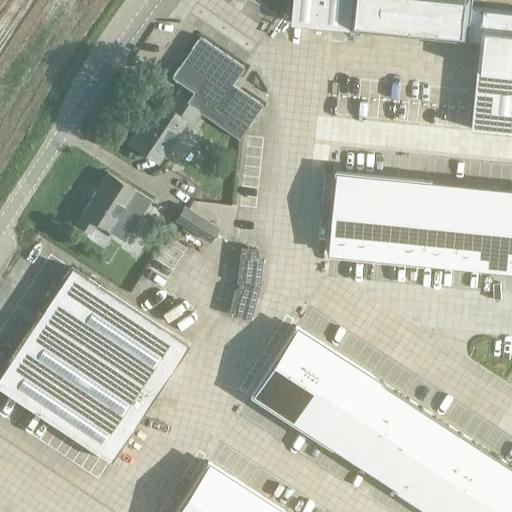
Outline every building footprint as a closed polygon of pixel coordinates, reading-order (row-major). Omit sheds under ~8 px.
[(294,0),(292,23),(481,42),(472,128),(511,132),(511,10),(472,7),(472,0),(294,0)] [(200,36),(172,76),(194,92),(186,102),(201,112),(238,138),(262,104),(231,83),(243,67),(200,36)] [(192,124),(201,112),(174,94),(166,105),(160,101),(145,123),(142,121),(128,142),(157,162),(185,120),(192,124)] [(329,170),(325,211),(372,215),(375,174),(329,170)] [(149,199),(107,172),(74,223),(90,233),(97,222),(124,239),(149,199)] [(375,174),(372,215),(418,219),(421,178),(375,174)] [(421,178),(418,219),(452,222),(456,181),(421,178)] [(456,181),(452,222),(475,224),(479,183),(456,181)] [(479,183),(475,224),(498,226),(502,185),(479,183)] [(511,185),(502,185),(498,226),(511,226),(511,185)] [(183,205),(174,219),(209,242),(228,210),(205,207),(201,215),(183,205)] [(325,211),(322,251),(368,255),(372,215),(325,211)] [(372,215),(368,255),(414,259),(418,219),(372,215)] [(418,219),(414,259),(449,262),(452,222),(418,219)] [(452,222),(449,262),(472,264),(475,224),(452,222)] [(475,224),(472,264),(495,266),(498,226),(475,224)] [(511,226),(498,226),(495,266),(511,267),(511,226)] [(240,247),(236,281),(241,282),(239,287),(235,289),(228,314),(249,320),(259,285),(262,259),(257,258),(258,249),(240,247)] [(70,266),(0,371),(0,387),(110,461),(187,344),(70,266)] [(300,330),(278,363),(317,389),(339,355),(300,330)] [(339,355),(317,389),(357,414),(378,380),(339,355)] [(278,363),(256,397),(295,423),(317,389),(278,363)] [(378,380),(357,414),(386,433),(407,399),(378,380)] [(317,389),(295,423),(335,448),(357,414),(317,389)] [(407,399),(386,433),(405,445),(427,411),(407,399)] [(427,411),(405,445),(425,458),(446,424),(427,411)] [(357,414),(335,448),(364,467),(386,433),(357,414)] [(446,424),(425,458),(444,470),(466,436),(446,424)] [(386,433),(364,467),(383,479),(405,445),(386,433)] [(466,436),(444,470),(464,483),(485,449),(466,436)] [(405,445),(383,479),(403,492),(425,458),(405,445)] [(485,449),(464,483),(483,495),(505,462),(485,449)] [(425,458),(403,492),(422,504),(444,470),(425,458)] [(210,511),(231,511),(248,487),(207,460),(185,495),(210,511)] [(511,466),(505,462),(483,495),(503,508),(511,493),(511,466)] [(444,470),(422,504),(434,511),(444,511),(464,483),(444,470)] [(464,483),(444,511),(472,511),(483,495),(464,483)] [(286,511),(248,487),(231,511),(286,511)] [(511,511),(511,493),(503,508),(510,511),(511,511)] [(210,511),(185,495),(173,511),(210,511)] [(483,495),(472,511),(500,511),(503,508),(483,495)]
